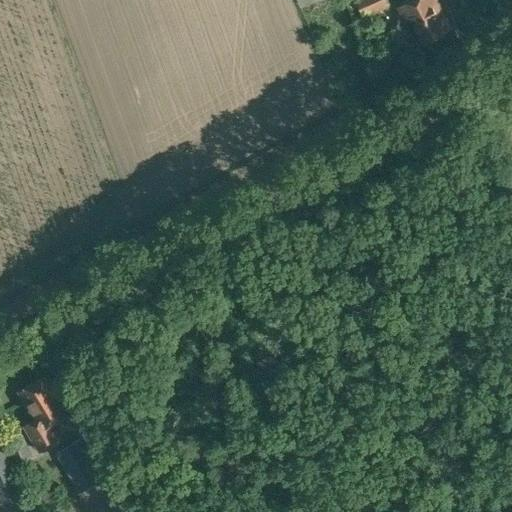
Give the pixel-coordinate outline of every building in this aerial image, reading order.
[(388,5),(386,0),(345,0),(353,16),(360,12),(362,16),(388,5)] [(418,46),(452,28),(437,0),(409,0),(397,7),(418,46)] [(63,438),(53,421),(70,412),(48,374),(19,391),(35,418),(23,425),(39,452),(63,438)] [(0,436),(0,499),(1,501),(23,492),(0,436)] [(79,494),(106,478),(81,437),(55,453),(79,494)] [(34,460),(26,440),(10,447),(18,467),(34,460)]
